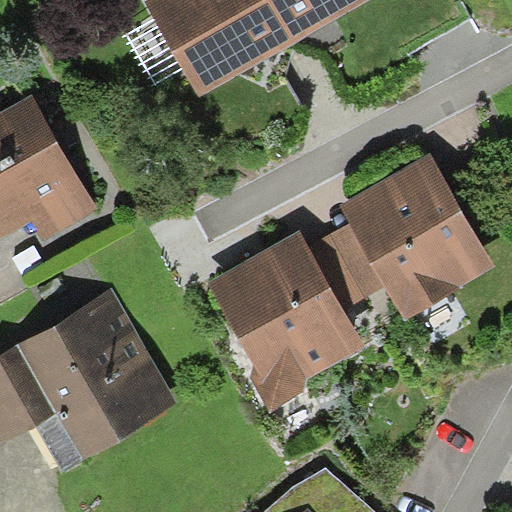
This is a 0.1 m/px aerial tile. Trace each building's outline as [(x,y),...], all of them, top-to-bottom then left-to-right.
[(185,102),(279,50),(251,0),(147,0),(133,8),(185,102)] [(251,0),(279,50),(367,0),(251,0)] [(0,246),(31,229),(40,244),(95,211),(70,170),(28,99),(0,115),(0,246)] [(424,161),(332,209),(342,228),(375,290),(390,319),(481,271),(424,161)] [(342,228),(298,250),(331,313),(375,290),(342,228)] [(292,238),(196,289),(258,409),(355,358),(331,313),(298,250),(292,238)] [(106,293),(0,353),(0,444),(42,420),(70,469),(174,409),(106,293)]
